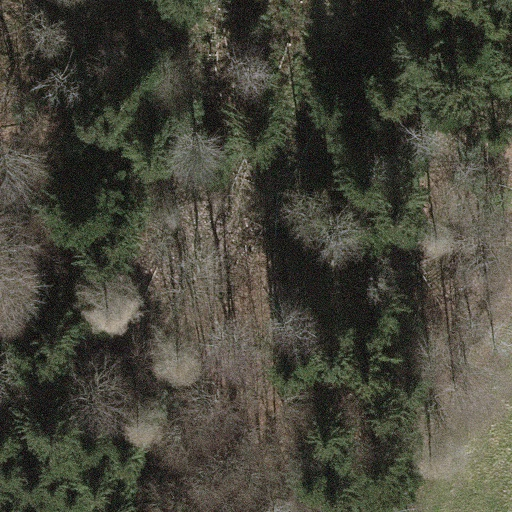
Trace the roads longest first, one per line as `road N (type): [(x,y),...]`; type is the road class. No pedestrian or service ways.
road 1 (track): [(333,0),(225,211),(126,511)]
road 2 (track): [(442,511),(511,364)]
